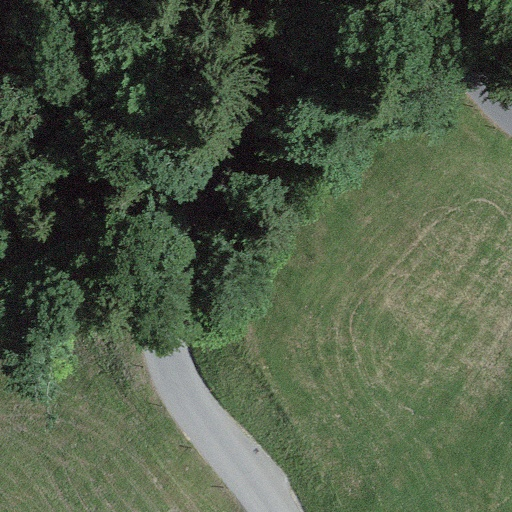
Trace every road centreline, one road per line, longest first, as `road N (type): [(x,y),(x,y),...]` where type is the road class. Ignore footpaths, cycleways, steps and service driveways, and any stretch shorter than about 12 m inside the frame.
road 1 (unclassified): [(273,511),(172,369),(157,298),(161,255),(180,207),(303,0)]
road 2 (unclassified): [(462,0),(469,40),(511,108)]
